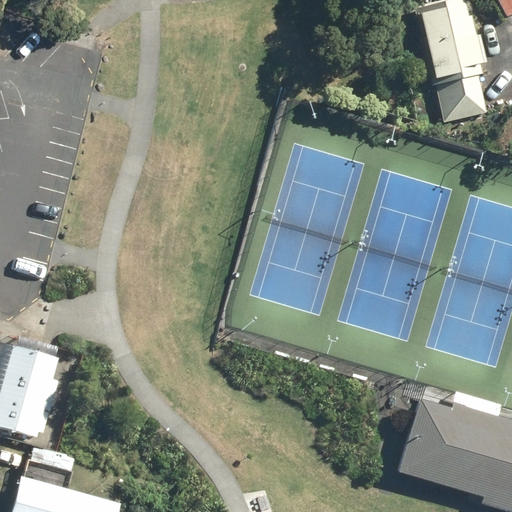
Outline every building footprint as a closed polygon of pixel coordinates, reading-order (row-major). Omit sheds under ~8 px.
[(465,0),(452,0),(416,8),(441,121),(490,111),(465,0)] [(511,14),(511,0),(491,0),(503,20),(511,14)] [(0,393),(0,426),(37,437),(58,357),(13,345),(0,393)] [(511,511),(511,422),(446,403),(444,409),(414,400),(392,473),(478,498),(476,505),(504,511),(511,511)] [(115,511),(117,504),(16,477),(6,511),(115,511)]
